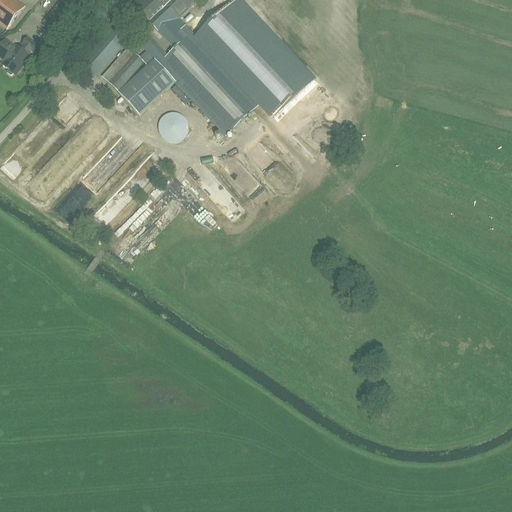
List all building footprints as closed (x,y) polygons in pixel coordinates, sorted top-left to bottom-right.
[(0,0),(0,25),(7,30),(24,8),(14,0),(0,0)] [(86,0),(84,0),(79,7),(69,0),(61,0),(43,22),(67,44),(90,16),(89,16),(95,7),(86,0)] [(140,118),(176,84),(226,137),(259,106),(179,21),(195,6),(188,0),(139,0),(133,6),(174,51),(168,57),(147,35),(138,43),(146,52),(139,59),(134,55),(133,56),(127,51),(101,80),(122,98),(140,118)] [(238,0),(236,0),(196,37),(259,106),(274,119),(314,81),(238,0)] [(128,31),(115,20),(76,67),(93,81),(125,42),(122,39),(128,31)] [(0,61),(4,64),(2,66),(8,71),(6,72),(7,74),(10,76),(12,76),(13,75),(14,76),(29,58),(27,57),(31,52),(34,54),(38,49),(27,39),(22,45),(24,46),(20,51),(16,48),(15,50),(5,42),(2,46),(0,44),(0,61)] [(188,143),(187,116),(161,116),(162,143),(188,143)] [(43,199),(94,145),(79,131),(29,186),(43,199)] [(108,131),(51,193),(55,197),(64,188),(67,190),(115,138),(108,131)] [(1,167),(17,181),(25,171),(19,166),(23,161),(29,166),(35,160),(30,156),(27,160),(16,150),(1,167)] [(243,190),(255,202),(266,191),(254,179),(243,190)] [(169,206),(182,192),(178,188),(165,202),(169,206)]
